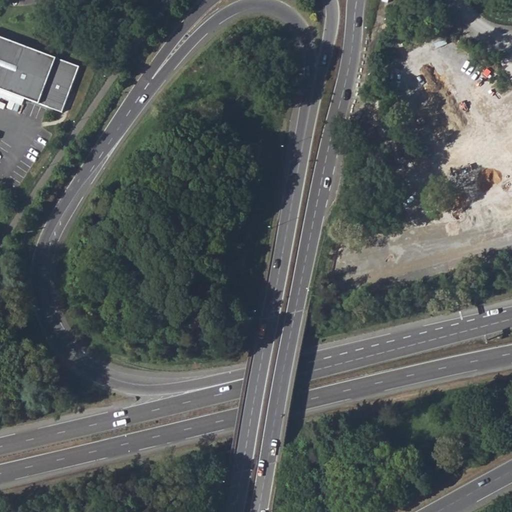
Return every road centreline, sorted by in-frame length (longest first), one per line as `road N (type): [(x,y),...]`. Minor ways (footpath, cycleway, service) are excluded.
road 1 (motorway): [(0,472),(511,353)]
road 2 (trunk): [(270,380),(117,385),(80,367),(42,322),(35,270),(47,229),(146,85)]
road 3 (secondary): [(258,511),(356,0)]
road 4 (trunk): [(146,85),(232,9),(272,5),(292,19),(310,65),(285,241)]
road 5 (motorway): [(270,380),(0,446)]
road 6 (secondary): [(285,241),(234,511)]
road 7 (motorway): [(511,318),(270,380)]
road 8 (secondary): [(327,0),(328,46),(285,241)]
